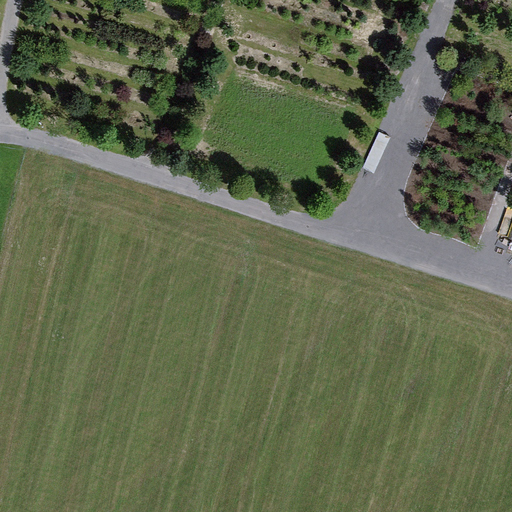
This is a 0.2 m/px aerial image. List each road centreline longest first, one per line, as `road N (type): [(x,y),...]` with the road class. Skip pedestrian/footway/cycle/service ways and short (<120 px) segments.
road 1 (track): [(0,135),(66,144),(511,284)]
road 2 (track): [(342,230),(447,0)]
road 3 (track): [(216,0),(151,171)]
